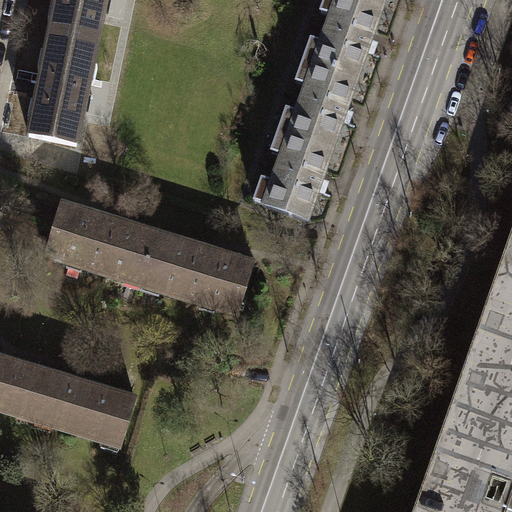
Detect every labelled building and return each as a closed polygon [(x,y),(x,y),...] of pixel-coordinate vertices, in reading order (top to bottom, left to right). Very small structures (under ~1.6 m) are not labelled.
[(58,0),(51,37),(97,47),(106,0),(58,0)] [(371,48),(383,13),(346,0),(326,0),(321,15),(330,18),(320,46),(311,43),(304,63),(359,82),(371,48)] [(346,0),(383,13),(387,0),(346,0)] [(76,146),(97,47),(51,37),(30,137),(76,146)] [(347,117),(359,82),(304,63),(297,84),(306,87),(296,115),(287,112),(280,133),(334,152),(347,117)] [(263,208),(309,224),(322,188),(334,152),(280,133),(272,154),(281,157),(271,185),(262,182),(255,203),(264,206),(263,208)] [(125,281),(143,286),(158,236),(63,206),(47,259),(69,266),(70,263),(83,268),(82,270),(124,283),(125,281)] [(254,265),(158,236),(143,286),(160,292),(159,294),(202,307),(203,305),(215,309),(215,311),(237,318),(254,265)] [(511,511),(511,262),(423,511),(511,511)] [(137,400),(0,357),(0,411),(121,449),(137,400)]
